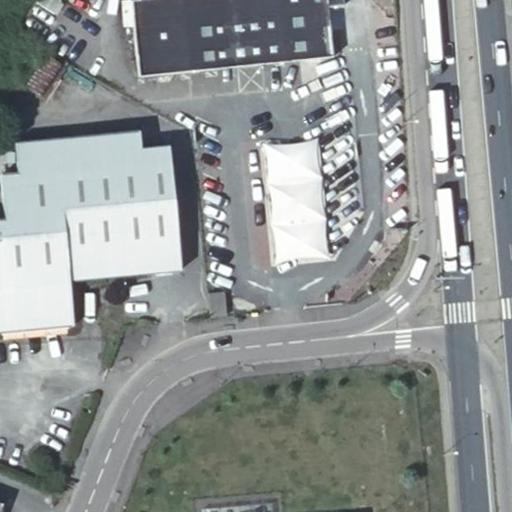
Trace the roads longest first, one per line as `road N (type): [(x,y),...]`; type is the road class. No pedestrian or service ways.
road 1 (tertiary): [(314,341),(216,348),(173,363),(138,394),(119,425),(86,511)]
road 2 (primary): [(511,273),(487,0)]
road 3 (tertiary): [(450,203),(418,275),(398,299),(314,341)]
road 4 (primary): [(436,0),(450,203)]
road 5 (primary): [(461,337),(475,511)]
road 6 (tertiary): [(461,337),(314,341)]
road 7 (tertiary): [(511,458),(494,373),(461,337)]
road 8 (primary): [(450,203),(461,337)]
